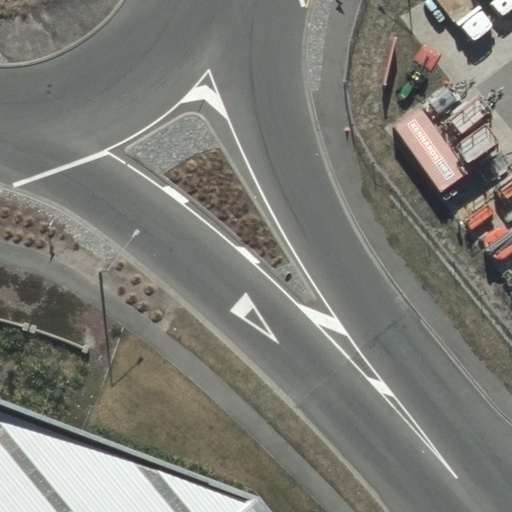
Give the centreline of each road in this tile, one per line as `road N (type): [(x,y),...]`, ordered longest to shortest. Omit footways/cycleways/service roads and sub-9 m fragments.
road 1 (tertiary): [(425,436),(76,161),(19,98)]
road 2 (tertiary): [(191,0),(425,436)]
road 3 (tertiary): [(186,0),(147,47),(87,83),(19,98)]
